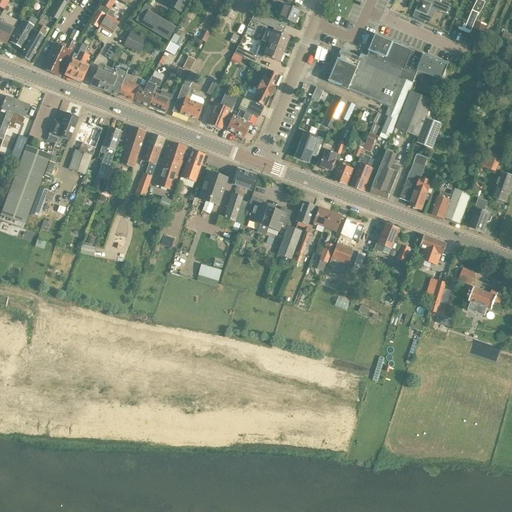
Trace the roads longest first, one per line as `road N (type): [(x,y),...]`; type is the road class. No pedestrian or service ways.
road 1 (primary): [(257,162),(0,66)]
road 2 (primary): [(511,257),(257,162)]
road 3 (residential): [(257,162),(323,0)]
